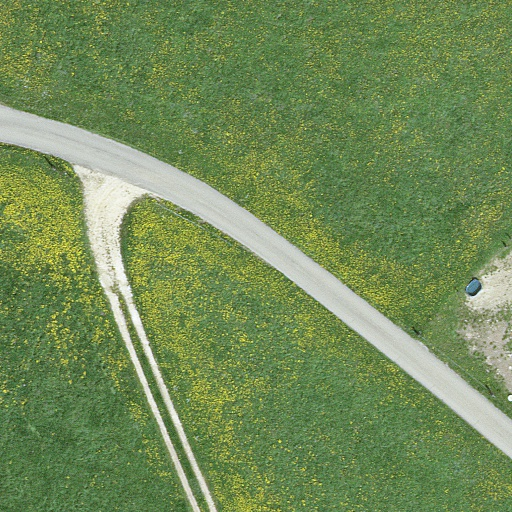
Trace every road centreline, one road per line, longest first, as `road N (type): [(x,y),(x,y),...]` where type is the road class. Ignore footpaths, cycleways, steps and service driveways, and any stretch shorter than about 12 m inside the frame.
road 1 (unclassified): [(511,440),(313,273),(206,202),(98,152),(0,120)]
road 2 (track): [(98,152),(98,226),(201,511)]
